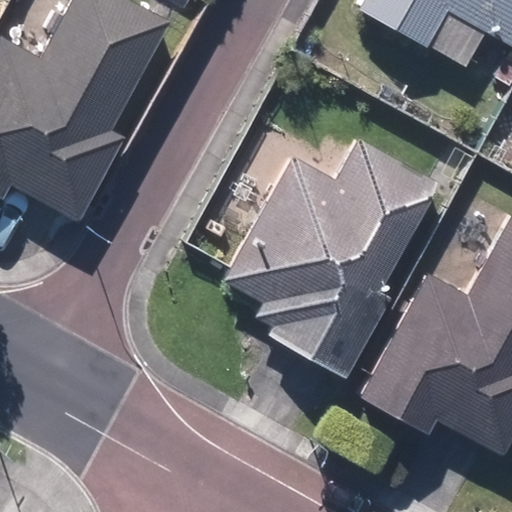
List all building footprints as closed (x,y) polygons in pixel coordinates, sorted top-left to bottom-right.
[(68,223),(165,24),(114,0),(63,0),(35,58),(0,41),(0,197),(3,192),(27,203),(68,223)] [(511,0),(354,0),(350,9),(472,73),(491,36),(511,47),(511,0)] [(441,185),(305,112),(201,302),(307,359),(337,375),(441,185)] [(511,214),(459,187),(350,392),(448,443),(488,464),(511,418),(511,214)] [(511,459),(501,480),(511,485),(511,459)]
